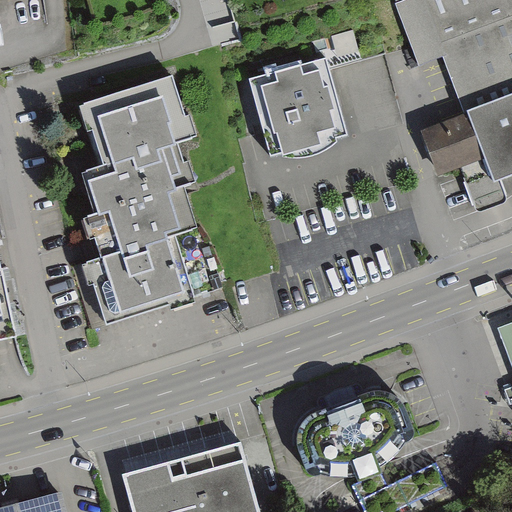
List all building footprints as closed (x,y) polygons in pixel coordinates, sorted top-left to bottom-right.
[(511,0),(402,0),(426,64),(453,54),(476,117),(429,134),(444,176),(495,158),(504,184),(511,180),(511,0)] [(340,55),(252,78),(274,163),(362,140),(340,55)] [(182,77),(102,105),(124,170),(98,179),(110,216),(97,221),(111,262),(94,268),(112,319),(196,291),(179,242),(200,235),(187,197),(197,193),(182,150),(205,142),(182,77)] [(0,206),(0,342),(24,339),(0,206)] [(511,327),(496,334),(511,378),(511,327)] [(372,381),(313,402),(308,406),(303,412),(298,421),(298,439),(307,465),(359,468),(383,459),(415,420),(406,394),(396,385),(390,382),(381,380),(372,381)] [(263,511),(241,434),(122,467),(134,511),(263,511)] [(436,464),(360,501),(366,511),(395,511),(448,488),(442,476),(436,464)] [(0,500),(0,511),(70,511),(63,484),(57,486),(20,496),(14,497),(0,500)]
